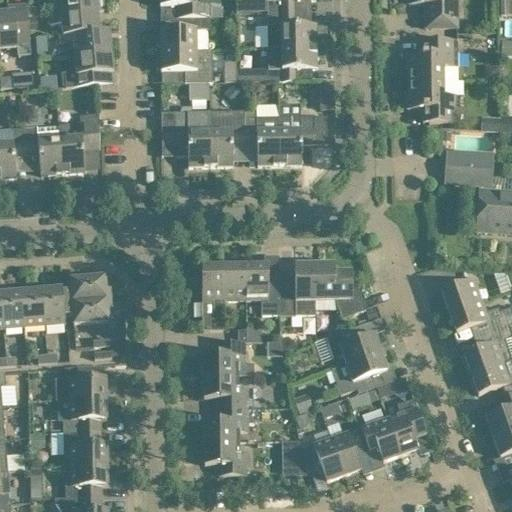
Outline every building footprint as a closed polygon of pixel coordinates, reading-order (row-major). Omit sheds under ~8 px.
[(59,0),(60,4),(61,17),(97,13),(104,13),(102,0),(59,0)] [(195,0),(155,0),(155,3),(160,5),(160,9),(195,9),(195,0)] [(266,0),(267,16),(294,15),(294,3),(316,3),(315,0),(266,0)] [(425,6),(425,11),(425,31),(451,30),(457,30),(456,0),(408,0),(409,7),(425,6)] [(247,4),(236,4),(236,16),(247,16),(247,4)] [(8,15),(0,15),(0,60),(30,57),(30,46),(28,31),(28,26),(28,20),(28,19),(27,9),(26,5),(8,7),(8,15)] [(37,8),(27,9),(28,19),(28,20),(36,20),(38,19),(37,8)] [(199,8),(200,20),(209,20),(209,9),(209,8),(199,8)] [(219,9),(209,9),(209,20),(219,20),(219,9)] [(62,27),(63,37),(63,38),(99,34),(99,33),(97,13),(61,17),(48,18),(49,28),(62,27)] [(267,16),(267,50),(316,49),(316,27),(294,28),(294,15),(267,16)] [(28,26),(28,31),(37,30),(36,20),(28,20),(28,26)] [(209,20),(200,20),(200,32),(210,32),(209,20)] [(161,50),(161,54),(196,53),(196,32),(160,33),(160,37),(156,39),(156,47),(161,50)] [(73,45),(75,57),(111,53),(109,33),(99,33),(99,34),(63,38),(63,37),(60,37),(60,47),(73,45)] [(46,39),(36,40),(37,48),(37,49),(47,49),(46,39)] [(409,71),(409,84),(443,84),(458,84),(457,42),(447,43),(422,43),(422,57),(406,57),(406,71),(409,71)] [(501,57),(511,58),(511,43),(502,43),(501,57)] [(316,49),(267,50),(268,85),(295,85),(295,72),(317,72),(316,49)] [(111,53),(75,57),(76,74),(61,75),(62,88),(66,88),(66,91),(114,86),(113,74),(111,53)] [(196,53),(161,54),(161,58),(156,58),(156,71),(161,71),(161,75),(184,75),(185,86),(210,86),(210,74),(196,74),(196,53)] [(246,73),(236,73),(236,74),(236,86),(246,85),(246,73)] [(223,74),(224,86),(236,86),(236,74),(223,74)] [(11,79),(0,79),(0,86),(0,90),(12,89),(11,79)] [(443,84),(409,84),(409,98),(406,98),(407,112),(423,112),(423,125),(448,125),(455,125),(454,97),(443,98),(443,84)] [(320,85),(320,97),(332,97),(332,85),(320,85)] [(226,93),(235,103),(242,96),(233,86),(226,93)] [(256,114),(244,114),(244,120),(244,148),(257,148),(257,169),(279,169),(278,107),(256,108),(256,114)] [(300,107),(278,107),(279,169),(302,169),(301,147),(327,146),(327,119),(300,119),(300,107)] [(244,114),(209,115),(210,135),(211,170),(232,170),(232,148),(244,148),(244,120),(244,114)] [(210,135),(209,115),(161,115),(161,143),(175,143),(175,159),(188,159),(188,170),(211,170),(210,135)] [(58,127),(58,129),(59,142),(62,177),(85,175),(83,154),(95,152),(94,133),(99,133),(99,121),(93,122),(93,119),(80,120),(80,125),(58,127)] [(481,134),(500,135),(500,121),(481,120),(481,134)] [(511,120),(500,121),(500,135),(511,134),(511,120)] [(37,130),(24,131),(26,158),(39,157),(40,179),(62,177),(59,142),(58,129),(37,131),(37,130)] [(12,132),(0,133),(0,182),(16,181),(14,159),(26,158),(24,131),(12,132)] [(445,186),(469,188),(492,189),(494,158),(471,156),(447,154),(445,186)] [(478,193),(476,235),(511,237),(511,194),(498,194),(478,193)] [(295,297),(279,297),(279,319),(295,319),(315,318),(315,304),(315,267),(295,267),(295,297)] [(335,267),(315,267),(315,304),(335,303),(341,322),(347,320),(365,314),(352,274),(335,274),(335,267)] [(224,303),(223,268),(201,269),(202,304),(212,304),(212,321),(209,321),(209,334),(225,333),(224,304),(224,303)] [(223,268),(224,303),(224,304),(246,303),(245,268),(223,268)] [(268,268),(245,268),(246,303),(261,303),(262,319),(279,319),(279,297),(279,280),(268,280),(268,268)] [(71,292),(62,293),(64,318),(73,318),(74,327),(108,324),(105,279),(70,282),(71,292)] [(441,293),(448,314),(482,303),(474,281),(460,287),(441,293)] [(62,291),(42,292),(45,328),(65,326),(64,318),(62,293),(62,291)] [(42,292),(21,294),(24,330),(45,328),(42,292)] [(21,294),(0,296),(3,332),(24,330),(21,294)] [(489,324),(492,335),(509,329),(511,327),(511,313),(511,310),(500,314),(499,310),(486,315),(482,303),(448,314),(456,335),(489,324)] [(378,321),(375,310),(366,313),(370,324),(378,321)] [(359,329),(326,341),(333,361),(343,358),(346,367),(380,355),(374,336),(363,340),(359,329)] [(471,377),(504,365),(511,362),(505,343),(511,340),(511,338),(509,329),(492,335),(496,344),(463,356),(471,377)] [(237,333),(238,346),(246,345),(261,345),(261,342),(260,339),(257,335),(254,332),(248,331),(246,330),(246,333),(237,333)] [(282,356),(295,351),(294,343),(287,339),(279,341),(279,345),(282,356)] [(93,343),(93,350),(110,348),(110,342),(93,343)] [(203,357),(203,380),(238,379),(238,368),(247,368),(246,345),(238,346),(217,346),(217,357),(203,357)] [(94,356),(94,362),(111,361),(111,354),(94,356)] [(380,355),(346,367),(332,372),(341,398),(374,386),(372,379),(387,374),(380,355)] [(48,366),(47,357),(37,358),(38,367),(48,366)] [(56,357),(47,357),(48,366),(57,365),(56,357)] [(15,360),(6,361),(7,369),(16,369),(15,360)] [(504,365),(471,377),(478,398),(497,391),(511,386),(504,365)] [(55,403),(57,403),(69,403),(106,403),(105,381),(104,381),(104,369),(79,370),(77,369),(77,371),(65,371),(65,382),(55,382),(55,403)] [(217,402),(218,412),(247,412),(247,389),(238,389),(238,379),(203,380),(203,402),(217,402)] [(380,400),(394,395),(390,385),(376,390),(380,400)] [(293,401),(299,417),(307,415),(313,412),(307,396),(293,401)] [(359,396),(348,400),(352,411),(363,407),(359,396)] [(485,418),(493,439),(511,432),(511,397),(495,403),(498,414),(485,418)] [(400,417),(387,421),(400,459),(417,453),(413,441),(425,437),(413,402),(397,408),(400,417)] [(63,424),(63,436),(78,436),(100,435),(100,423),(106,423),(106,403),(69,403),(57,403),(58,424),(63,424)] [(319,411),(323,421),(332,417),(328,407),(319,411)] [(204,423),(204,445),(239,445),(239,434),(248,434),(247,412),(218,412),(218,423),(204,423)] [(295,419),(299,431),(305,429),(309,422),(307,415),(299,417),(295,419)] [(400,459),(387,421),(361,430),(370,454),(377,451),(382,465),(400,459)] [(356,432),(330,441),(343,479),(361,473),(356,458),(364,456),(356,432)] [(511,456),(511,432),(493,439),(500,461),(511,456)] [(70,457),(70,469),(107,468),(107,447),(100,447),(100,435),(78,436),(63,436),(63,458),(70,457)] [(29,437),(30,449),(45,449),(44,436),(29,437)] [(343,479),(330,441),(305,450),(313,474),(321,471),(326,485),(343,479)] [(239,445),(204,445),(204,468),(218,468),(219,479),(248,478),(248,456),(239,456),(239,445)] [(65,481),(65,502),(79,502),(79,501),(101,501),(101,489),(107,489),(107,468),(70,469),(71,481),(65,481)] [(303,468),(282,468),(282,478),(305,478),(303,468)] [(42,493),(30,494),(30,502),(42,501),(42,493)] [(101,511),(101,501),(79,501),(79,502),(65,502),(55,502),(55,506),(58,511),(101,511)]
